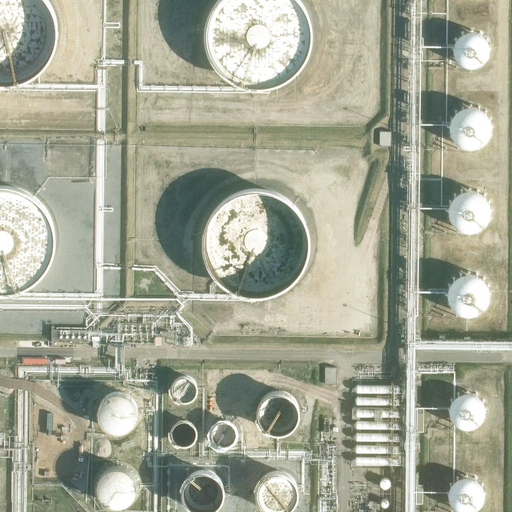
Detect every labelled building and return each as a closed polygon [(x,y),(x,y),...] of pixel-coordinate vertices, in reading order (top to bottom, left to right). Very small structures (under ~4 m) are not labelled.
[(55,33),(55,28),(55,23),(54,18),(53,13),(51,8),(49,3),(47,0),(0,0),(0,81),(3,81),(10,81),(14,80),(20,78),(25,76),(30,73),(35,69),(39,66),(42,62),(46,57),(51,49),(52,43),(54,39),(55,33)] [(310,38),(311,34),(310,29),(310,25),(309,20),(308,16),(306,11),(304,7),(301,4),(298,0),(217,0),(216,3),(213,6),(211,10),(210,15),(208,19),(207,23),(206,28),(206,32),(206,37),(207,41),(208,46),(209,50),(211,54),(213,59),(215,62),(218,66),(221,69),(224,73),(228,75),(232,78),(236,80),(240,82),(244,83),(249,84),(253,85),(258,85),(262,85),(267,84),(271,84),(276,82),(280,81),(284,78),(288,76),(291,73),(295,70),(298,67),(301,63),(303,60),(305,56),(307,51),(309,47),(310,43),(310,38)] [(487,50),(487,47),(486,43),(485,39),(484,36),(481,33),(478,31),(475,29),(472,28),(468,28),(465,28),(461,29),(458,30),(455,32),(452,35),(450,39),(449,43),(449,46),(449,50),(450,53),(451,57),(454,60),(456,62),(459,64),(463,65),(467,66),(470,66),(474,65),(478,63),(481,61),(483,58),(485,55),(487,50)] [(486,128),(486,125),(486,120),(485,117),(483,114),(481,111),(478,109),(475,107),(472,106),(468,106),(465,106),(460,107),(457,108),(454,111),(452,113),(450,117),(448,120),(448,124),(448,128),(449,132),(451,135),(454,139),(456,140),(459,142),(462,143),(466,144),(470,144),(473,143),(477,141),(480,139),(483,135),(485,132),(486,128)] [(382,145),(392,146),(393,128),(383,127),(382,145)] [(53,242),(54,237),(53,233),(52,226),(51,221),(49,217),(47,212),(44,207),(38,200),(34,197),(30,193),(25,190),(20,188),(15,186),(9,185),(1,184),(0,184),(0,290),(6,291),(9,290),(19,287),(25,285),(28,283),(33,280),(37,276),(41,272),(45,267),(47,263),(50,257),(51,252),(53,248),(53,242)] [(306,243),(306,238),(306,233),(305,227),(304,222),(302,217),(300,212),(297,208),(291,201),(288,197),(283,194),(278,191),(273,189),(269,187),(263,186),(257,185),(254,185),(250,185),(244,186),(238,187),(234,189),(229,191),(224,194),(219,197),(216,201),(210,208),(207,212),(205,217),(203,222),(202,227),(201,232),(201,237),(201,242),(201,246),(203,253),(204,257),(206,262),(209,266),(211,270),(215,274),(219,279),(223,281),(228,284),(232,286),(241,289),(247,291),(253,291),(258,291),(263,290),(269,289),(274,287),(279,284),(284,281),(288,279),(291,275),(295,271),(297,268),(300,264),(302,259),(304,254),(305,248),(306,243)] [(487,212),(488,208),(487,204),(486,200),(485,197),(482,194),(480,192),(476,189),(473,188),(468,187),(465,187),(461,188),(457,189),(453,192),(451,195),(448,199),(446,203),(446,208),(446,211),(447,215),(448,219),(451,222),(454,225),(457,227),(461,229),(465,229),(469,229),(475,228),(479,226),(481,223),(484,221),(486,217),(487,212)] [(488,296),(488,292),(488,288),(487,285),(485,281),(482,278),(479,275),(476,273),(472,271),(467,271),(463,271),(458,272),(454,274),(452,277),(449,280),(447,284),(445,288),(445,292),(445,296),(446,300),(448,304),(451,307),(454,310),(457,312),(462,313),(466,314),(471,314),(474,313),(479,310),(482,308),(485,304),(486,301),(488,296)] [(200,388),(200,386),(200,383),(199,380),(198,378),(196,376),(195,375),(192,373),(189,372),(187,372),(184,372),(181,373),(179,374),(177,376),(175,378),(174,380),(173,383),(173,385),(173,388),(174,391),(175,393),(177,395),(181,398),(184,399),(186,399),(189,399),(191,399),(194,397),(196,396),(198,394),(199,391),(200,388)] [(138,415),(139,410),(138,406),(137,402),(135,399),(133,395),(130,393),(126,390),(122,389),(117,388),(112,389),(109,390),(105,392),(102,394),(99,397),(97,402),(96,405),(95,409),(96,414),(97,418),(99,422),(101,425),(104,428),(107,430),(112,431),(116,432),(121,431),(125,430),(129,428),(132,426),(135,422),(137,419),(138,415)] [(296,414),(297,410),(296,406),(295,402),(294,399),(291,395),(288,392),(284,390),(280,389),(277,388),(273,389),(267,390),(264,392),(261,394),(258,397),(256,401),(255,405),(254,409),(255,413),(256,417),(257,420),(260,424),(263,427),(266,429),(271,430),(274,431),(278,431),(283,429),(287,427),(290,425),(293,422),(295,418),(296,414)] [(484,411),(484,407),(484,404),(483,400),(481,397),(479,395),(476,392),(474,391),(471,390),(466,389),(463,389),(460,390),(456,392),(453,395),(451,397),(449,400),(448,403),(448,407),(448,410),(449,414),(450,417),(452,420),(454,422),(458,424),(461,425),(465,426),(469,425),(472,425),(475,423),(479,420),(481,418),(483,414),(484,411)] [(237,432),(238,429),(237,427),(237,425),(235,422),(234,420),(232,418),(230,417),(228,416),(225,416),(223,416),(219,416),(217,417),(215,419),(213,422),(211,424),(211,427),(210,429),(210,432),(211,434),(212,437),(214,438),(216,440),(217,441),(220,443),(223,443),(226,443),(229,442),(232,441),(233,439),(235,437),(237,435),(237,432)] [(197,434),(197,431),(197,429),(196,426),(195,424),(193,422),(191,420),(189,419),(184,418),(181,418),(179,418),(177,419),(174,421),(172,423),(171,425),(170,428),(170,431),(170,433),(171,436),(172,439),(174,441),(175,442),(178,444),(181,445),(183,445),(186,445),(188,444),(191,442),(193,441),(195,439),(196,436),(197,434)] [(386,418),(385,424),(394,426),(395,420),(386,418)] [(136,491),(137,486),(136,482),(135,478),(133,475),(131,472),(128,469),(125,468),(121,466),(117,466),(114,466),(110,467),(106,469),(103,471),(100,474),(98,478),(97,482),(96,485),(97,489),(98,493),(100,497),(102,500),(104,502),(108,504),(112,506),(116,506),(121,506),(125,504),(128,503),(131,501),(133,497),(135,495),(136,491)] [(221,494),(222,490),(222,486),(220,482),(219,479),(216,476),(213,473),(210,471),(205,469),(202,469),(198,469),(193,470),(189,472),(186,475),(184,478),(182,481),(180,485),(180,489),(180,493),(181,497),(182,500),(185,504),(187,507),(191,509),(195,511),(200,511),(203,511),(208,510),(212,508),(216,505),(218,502),(220,498),(221,494)] [(297,495),(297,491),(297,486),(296,482),(294,479),(291,475),(288,473),(284,471),(281,469),(276,469),(271,469),(268,470),(264,472),(261,474),(258,477),(256,481),(255,485),(254,490),(254,494),(255,498),(257,502),(260,505),(262,508),(266,510),(271,511),(272,511),(277,511),(280,511),(284,511),(288,509),(291,506),(294,502),(296,499),(297,495)] [(483,496),(483,492),(483,488),(482,485),(480,481),(478,479),(475,476),(472,474),(469,473),(465,473),(462,473),(457,474),(455,475),(451,478),(449,481),(447,484),(446,487),(445,492),(445,495),(446,499),(448,503),(451,505),(453,508),(457,510),(459,511),(463,511),(467,511),(471,510),(474,508),(477,506),(480,503),(482,500),(483,496)]
